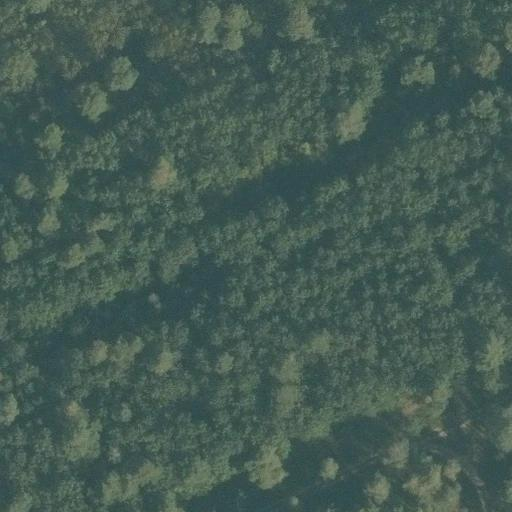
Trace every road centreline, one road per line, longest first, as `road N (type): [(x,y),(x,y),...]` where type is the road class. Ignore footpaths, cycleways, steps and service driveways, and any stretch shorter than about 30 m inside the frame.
road 1 (track): [(479,511),(466,431),(296,511)]
road 2 (track): [(65,511),(6,331)]
